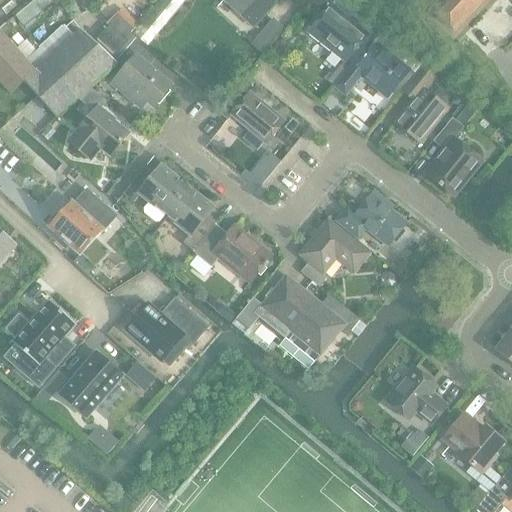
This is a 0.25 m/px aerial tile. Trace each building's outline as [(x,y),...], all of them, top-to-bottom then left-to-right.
[(36,0),(16,17),(24,27),(56,0),(36,0)] [(161,0),(133,34),(148,47),(186,0),(161,0)] [(222,0),(253,28),(275,4),(270,0),(222,0)] [(318,21),(309,32),(346,62),(366,36),(330,7),(334,0),(324,0),(321,4),(317,9),(318,10),(324,14),(318,21)] [(446,0),(434,13),(454,32),(483,0),(446,0)] [(131,35),(136,29),(119,13),(114,19),(131,35)] [(110,27),(131,45),(135,39),(136,39),(131,35),(114,19),(108,25),(110,27)] [(263,55),(284,30),(272,21),(252,46),(263,55)] [(81,31),(76,36),(66,25),(26,61),(0,32),(0,84),(10,96),(24,83),(56,119),(116,64),(115,64),(94,44),(81,31)] [(110,27),(94,44),(115,64),(125,52),(131,45),(110,27)] [(135,39),(131,45),(125,52),(135,60),(113,86),(141,109),(146,102),(154,108),(171,87),(148,68),(157,57),(135,39)] [(365,50),(335,87),(346,96),(361,78),(387,99),(410,71),(417,63),(393,43),(386,51),(377,44),(370,54),(365,50)] [(343,64),(340,67),(347,72),(349,69),(343,64)] [(419,145),(447,110),(424,92),(435,78),(422,67),(402,92),(413,101),(394,124),(419,145)] [(232,117),(251,133),(245,140),(259,152),(284,121),(250,93),(245,100),(235,91),(217,112),(228,121),(232,117)] [(92,115),(69,145),(90,162),(101,149),(112,157),(128,136),(100,113),(107,105),(90,92),(78,103),(92,115)] [(468,105),(455,121),(464,128),(476,112),(468,105)] [(53,119),(45,110),(37,118),(45,127),(53,119)] [(473,174),(483,162),(454,139),(464,128),(455,121),(452,119),(434,142),(444,150),(425,174),(451,195),(470,172),(473,174)] [(49,126),(41,135),(47,142),(56,133),(49,126)] [(258,191),(281,163),(268,152),(250,174),(245,180),(258,191)] [(147,166),(124,195),(134,203),(140,195),(150,202),(144,209),(144,214),(155,223),(159,222),(165,215),(187,188),(161,168),(156,174),(147,166)] [(113,222),(123,210),(98,187),(87,199),(113,222)] [(187,188),(165,215),(190,235),(183,244),(193,252),(215,225),(207,216),(212,209),(187,188)] [(388,247),(407,224),(372,195),(357,214),(348,207),(336,222),(358,239),(366,229),(388,247)] [(96,268),(109,253),(95,241),(103,233),(70,204),(48,228),(81,257),(82,256),(96,268)] [(353,274),(369,254),(328,221),(299,256),(308,264),(301,273),(319,288),(327,278),(323,275),(336,260),(353,274)] [(194,252),(193,253),(212,268),(219,259),(250,284),(272,257),(255,244),(254,246),(233,229),(228,235),(215,225),(193,252),(194,252)] [(0,263),(16,247),(0,232),(0,263)] [(79,257),(74,263),(88,275),(93,270),(79,257)] [(169,261),(164,267),(175,275),(183,265),(176,260),(169,261)] [(384,274),(380,278),(381,284),(385,288),(390,288),(391,287),(395,283),(395,281),(395,277),(390,273),(384,274)] [(286,277),(262,307),(255,301),(238,322),(251,333),(262,319),(285,337),(290,331),(320,356),(341,330),(347,335),(359,321),(329,297),(322,306),(286,277)] [(148,305),(125,331),(161,362),(163,361),(170,367),(190,343),(193,346),(208,328),(175,299),(161,316),(148,305)] [(18,316),(7,330),(17,339),(13,344),(29,358),(18,370),(39,388),(74,347),(73,346),(68,352),(59,343),(75,325),(49,302),(29,325),(18,316)] [(228,310),(221,317),(231,325),(237,318),(228,310)] [(511,363),(511,335),(509,333),(495,350),(511,363)] [(97,350),(59,394),(82,415),(87,419),(125,375),(120,371),(97,350)] [(432,425),(447,407),(431,394),(436,387),(413,368),(386,402),(409,421),(416,412),(432,425)] [(59,372),(36,398),(45,406),(68,379),(59,372)] [(463,472),(490,494),(501,480),(487,468),(497,457),(494,454),(504,442),(485,427),(483,430),(464,414),(443,440),(462,456),(461,457),(470,464),(463,472)] [(412,432),(399,448),(412,457),(412,458),(428,438),(427,437),(418,430),(418,429),(414,434),(412,432)] [(420,456),(409,469),(423,480),(433,467),(420,456)] [(505,511),(511,511),(511,481),(504,476),(501,480),(490,494),(476,510),(478,511),(495,511),(500,507),(505,511)]
